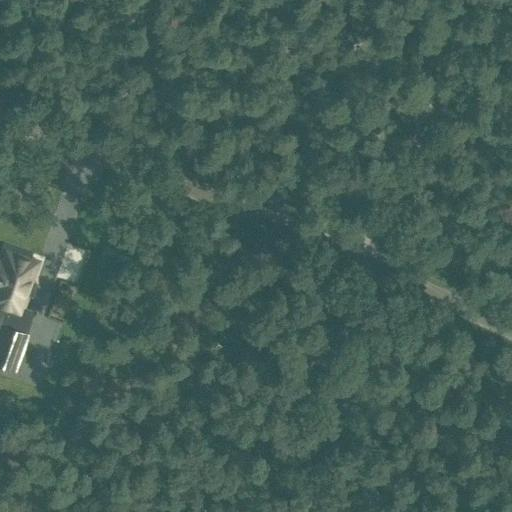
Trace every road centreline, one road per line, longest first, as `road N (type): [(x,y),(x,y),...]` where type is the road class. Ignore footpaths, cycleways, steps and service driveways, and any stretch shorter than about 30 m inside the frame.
road 1 (unclassified): [(376,264),(0,113)]
road 2 (unclassified): [(376,264),(451,0)]
road 3 (unclassified): [(511,329),(376,264)]
